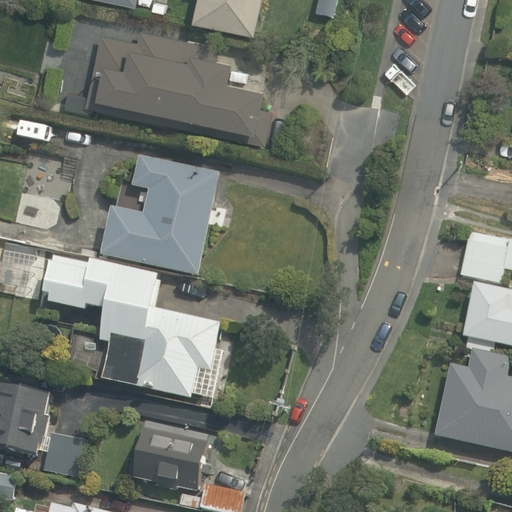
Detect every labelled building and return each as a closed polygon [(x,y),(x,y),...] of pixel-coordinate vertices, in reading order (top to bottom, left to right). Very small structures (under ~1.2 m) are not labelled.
[(199,0),(196,20),(257,33),(264,0),(199,0)] [(338,0),(319,0),(318,9),(335,14),(338,0)] [(88,105),(267,143),(274,110),(264,108),(268,87),(232,79),(237,59),(220,56),(222,45),(142,28),(140,40),(103,33),(88,105)] [(223,173),(142,156),(136,188),(152,191),(147,214),(115,208),(105,256),(202,276),(223,173)] [(511,290),(478,284),(467,336),(471,337),(469,348),(474,349),(494,353),(496,343),(511,346),(511,238),(472,230),(462,276),(503,284),(506,270),(511,270),(511,290)] [(103,341),(112,343),(105,379),(193,399),(200,368),(213,371),(224,323),(158,309),(163,282),(162,281),(163,275),(95,260),(94,264),(56,256),(55,262),(54,261),(46,292),(55,294),(53,303),(89,311),(90,305),(109,309),(103,341)] [(511,365),(511,357),(474,349),(470,367),(452,363),(437,436),(511,451),(511,377),(509,377),(511,365)] [(0,447),(40,457),(41,451),(51,453),(54,438),(48,437),(52,417),(48,416),(53,393),(0,381),(0,447)] [(158,483),(158,487),(180,492),(181,489),(200,492),(204,474),(211,475),(213,464),(206,463),(210,444),(214,445),(216,437),(148,422),(140,462),(135,461),(134,466),(129,465),(126,475),(136,477),(136,479),(158,483)] [(92,441),(55,434),(54,438),(51,453),(47,472),(85,479),(92,441)] [(20,475),(0,472),(0,502),(17,504),(20,475)] [(243,511),(248,494),(208,485),(205,499),(202,509),(217,511),(243,511)] [(202,509),(205,499),(184,495),(182,505),(202,510),(202,509)]
